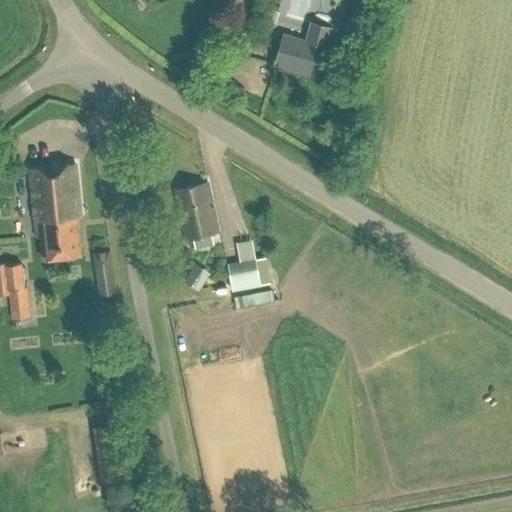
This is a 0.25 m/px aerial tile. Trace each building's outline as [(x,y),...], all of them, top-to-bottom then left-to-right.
[(282,47),(278,61),(314,72),(318,57),(282,47)] [(80,256),(76,217),(80,217),(75,164),(30,168),(37,238),(41,238),(43,259),(80,256)] [(216,242),(214,236),(218,235),(208,183),(174,190),(184,242),(196,240),(197,246),(216,242)] [(99,294),(118,291),(111,248),(92,251),(99,294)] [(229,262),(233,289),(272,282),(267,256),(229,262)] [(7,265),(6,261),(0,261),(0,289),(10,289),(10,287),(26,286),(23,263),(7,265)] [(195,264),(185,279),(198,289),(209,273),(195,264)] [(118,450),(97,453),(101,481),(122,478),(118,450)]
